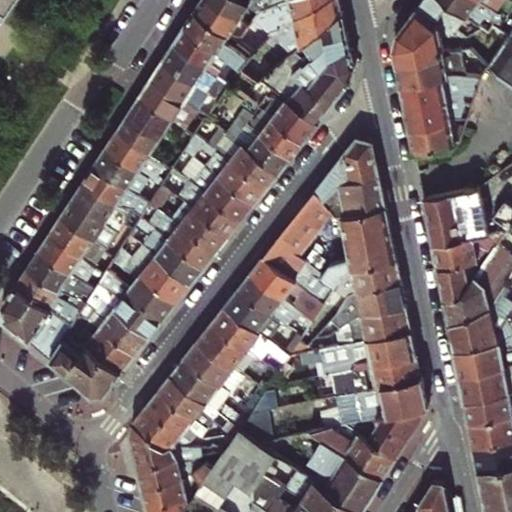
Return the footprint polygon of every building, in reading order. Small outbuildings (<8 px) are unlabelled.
[(0,0),(0,14),(3,17),(13,4),(15,0),(0,0)] [(240,38),(250,24),(215,0),(200,0),(195,8),(229,32),(233,35),(240,38)] [(250,1),(248,0),(215,0),(250,24),(252,21),(255,15),(245,8),(250,1)] [(277,19),(296,13),(320,0),(275,0),(264,4),(266,10),(272,8),(277,19)] [(303,43),(306,40),(343,11),(340,0),(320,0),(296,13),(277,19),(281,24),(280,25),(290,33),(294,32),(296,37),(301,38),(303,43)] [(469,50),(473,47),(453,24),(464,11),(449,0),(420,0),(397,31),(394,46),(396,58),(451,48),(462,47),(465,46),(469,50)] [(496,10),(482,0),(449,0),(464,11),(467,13),(488,29),(492,23),(494,12),(496,10)] [(482,0),(496,10),(502,0),(482,0)] [(492,23),(510,36),(511,32),(511,0),(502,0),(496,10),(494,12),(492,23)] [(225,39),(229,32),(195,8),(185,23),(219,47),(218,49),(241,65),(250,56),(231,42),(225,39)] [(315,51),(328,39),(347,29),(343,11),(306,40),(315,51)] [(266,39),(271,34),(261,24),(258,27),(252,21),(250,24),(240,38),(255,50),(266,39)] [(218,49),(219,47),(185,23),(174,41),(207,65),(210,61),(221,68),(218,73),(223,75),(220,79),(228,84),(241,65),(218,49)] [(318,73),(334,54),(351,46),(347,29),(328,39),(315,51),(308,58),(304,62),(318,73)] [(511,32),(510,36),(483,74),(476,94),(473,105),(462,138),(414,147),(419,168),(461,160),(507,78),(511,81),(511,32)] [(261,75),(283,58),(266,39),(255,50),(250,56),(241,65),(258,77),(261,75)] [(308,58),(315,51),(306,40),(303,43),(298,47),(304,53),(308,58)] [(205,69),(207,65),(174,41),(163,58),(196,82),(205,69)] [(288,96),(318,120),(351,79),(355,63),(351,46),(334,54),(318,73),(304,62),(303,61),(299,65),(292,59),(287,55),(283,58),(261,75),(288,96)] [(296,55),(298,58),(304,53),(298,47),(291,52),(296,55)] [(450,72),(468,73),(462,47),(451,48),(396,58),(401,82),(450,72)] [(196,83),(196,82),(163,58),(152,75),(185,99),(196,83)] [(463,114),(467,103),(465,90),(476,94),(483,74),(468,73),(450,72),(401,82),(410,125),(463,114)] [(177,111),(185,99),(152,75),(140,93),(173,117),(173,118),(186,126),(196,133),(196,131),(198,130),(200,126),(208,114),(197,107),(190,120),(177,111)] [(211,93),(219,98),(228,84),(220,79),(211,93)] [(173,118),(173,117),(140,93),(129,110),(162,134),(173,118)] [(317,122),(318,120),(288,96),(286,98),(284,100),(315,124),(317,122)] [(303,140),(315,124),(284,100),(272,115),(303,140)] [(414,147),(462,138),(473,105),(467,103),(463,114),(410,125),(414,147)] [(291,155),(303,140),(272,115),(259,105),(249,121),(291,155)] [(160,138),(162,134),(129,110),(118,128),(151,151),(160,138)] [(198,130),(206,135),(216,120),(208,114),(200,126),(198,130)] [(279,170),(291,155),(249,121),(238,137),(279,170)] [(267,186),(279,170),(238,137),(222,125),(210,142),(267,186)] [(173,167),(150,153),(151,151),(118,128),(107,145),(152,177),(162,185),(164,181),(170,172),(173,167)] [(254,202),(267,186),(210,142),(196,131),(196,133),(192,139),(212,156),(206,164),(207,165),(254,202)] [(337,214),(386,204),(373,138),(358,133),(316,187),(323,197),(341,181),(346,207),(333,209),(337,214)] [(141,193),(152,177),(107,145),(96,161),(141,193)] [(187,174),(195,181),(207,165),(206,164),(199,159),(187,174)] [(151,203),(152,201),(141,193),(96,161),(84,179),(114,200),(118,203),(132,206),(143,214),(151,203)] [(242,217),(254,202),(207,165),(195,181),(206,189),(242,217)] [(132,206),(118,203),(114,200),(84,179),(73,196),(119,229),(124,221),(135,228),(142,216),(143,214),(132,206)] [(170,191),(172,188),(164,181),(162,185),(159,189),(168,194),(170,191)] [(434,243),(490,231),(481,185),(424,197),(434,243)] [(353,265),(397,256),(386,204),(337,214),(333,209),(323,197),(316,187),(265,253),(303,284),(314,270),(317,266),(310,261),(311,260),(307,257),(304,249),(328,218),(332,235),(346,232),(351,255),(331,262),(321,276),(311,291),(323,301),(343,271),(353,265)] [(159,208),(160,206),(168,194),(159,189),(152,201),(151,203),(159,208)] [(230,233),(242,217),(206,189),(194,205),(230,233)] [(511,190),(495,217),(510,227),(511,224),(511,223),(511,190)] [(120,230),(119,229),(73,196),(62,214),(95,238),(110,247),(120,230)] [(142,216),(150,221),(159,208),(151,203),(143,214),(142,216)] [(218,248),(230,233),(194,205),(182,220),(218,248)] [(94,265),(104,249),(95,238),(62,214),(50,231),(83,254),(94,265)] [(132,232),(140,237),(150,221),(142,216),(135,228),(132,232)] [(205,265),(218,248),(182,220),(169,236),(205,265)] [(507,257),(511,255),(511,223),(511,224),(510,227),(495,247),(492,251),(484,263),(470,281),(460,295),(444,298),(449,323),(487,310),(486,286),(507,257)] [(477,259),(476,250),(475,244),(491,241),(490,243),(495,247),(510,227),(490,231),(434,243),(438,267),(466,261),(477,259)] [(102,279),(106,273),(94,265),(83,254),(50,231),(39,248),(76,274),(96,288),(102,279)] [(124,244),(131,249),(140,237),(132,232),(126,241),(124,244)] [(191,282),(205,265),(169,236),(156,254),(191,282)] [(110,253),(116,257),(124,244),(126,241),(120,237),(110,253)] [(116,270),(116,272),(131,249),(124,244),(116,257),(110,266),(116,270)] [(137,261),(142,271),(156,254),(149,247),(137,261)] [(87,302),(93,293),(96,288),(76,274),(39,248),(27,265),(61,289),(60,289),(76,296),(79,297),(87,302)] [(477,259),(478,258),(485,250),(476,250),(477,259)] [(311,291),(303,284),(265,253),(252,269),(284,295),(291,286),(294,289),(293,290),(309,302),(303,310),(312,317),(315,313),(323,301),(311,291)] [(178,300),(191,282),(156,254),(142,271),(178,300)] [(358,289),(402,279),(397,256),(353,265),(343,271),(323,301),(315,313),(320,316),(328,304),(339,311),(350,293),(358,289)] [(466,261),(470,281),(484,263),(477,259),(466,261)] [(460,295),(470,281),(466,261),(438,267),(444,298),(460,295)] [(16,282),(49,306),(60,289),(61,289),(27,265),(16,282)] [(150,334),(164,317),(129,289),(116,272),(116,270),(110,266),(106,273),(102,279),(109,284),(115,306),(150,334)] [(303,310),(293,302),(284,295),(252,269),(239,286),(280,318),(287,324),(300,334),(312,317),(303,310)] [(303,284),(311,291),(321,276),(314,270),(303,284)] [(164,317),(178,300),(142,271),(129,289),(164,317)] [(93,293),(100,297),(109,284),(102,279),(96,288),(93,293)] [(362,312),(407,303),(402,279),(358,289),(362,312)] [(73,323),(63,316),(49,306),(16,282),(3,302),(5,317),(51,357),(73,325),(73,323)] [(498,340),(497,331),(511,312),(511,310),(511,299),(507,296),(511,289),(507,285),(491,309),(487,310),(449,323),(454,348),(498,340)] [(267,336),(280,318),(239,286),(225,303),(261,331),(267,336)] [(80,312),(87,317),(100,297),(93,293),(87,302),(80,312)] [(73,323),(80,312),(87,302),(79,297),(76,296),(63,316),(73,323)] [(212,320),(247,347),(261,331),(225,303),(212,320)] [(355,339),(412,328),(407,303),(362,312),(350,320),(355,339)] [(137,352),(150,334),(115,306),(102,323),(101,324),(137,352)] [(511,317),(511,312),(497,331),(498,340),(454,348),(459,373),(503,364),(503,363),(500,345),(511,341),(511,317)] [(198,337),(234,364),(247,347),(212,320),(198,337)] [(123,369),(137,352),(101,324),(92,336),(88,342),(123,369)] [(288,352),(290,349),(300,334),(287,324),(284,327),(291,333),(280,346),(288,352)] [(93,393),(105,392),(123,369),(88,342),(81,351),(71,343),(80,329),(73,325),(51,357),(93,393)] [(365,364),(417,353),(412,328),(355,339),(313,348),(290,349),(288,352),(284,358),(322,356),(325,372),(335,370),(365,364)] [(221,382),(234,364),(198,337),(185,354),(221,382)] [(234,364),(242,371),(255,353),(247,347),(234,364)] [(381,383),(422,375),(417,353),(365,364),(335,370),(338,383),(352,380),(354,389),(381,383)] [(230,389),(221,382),(185,354),(172,371),(207,399),(217,406),(221,409),(231,416),(242,425),(247,417),(223,398),(230,389)] [(464,398),(511,388),(511,377),(506,378),(503,364),(459,373),(464,398)] [(272,376),(276,370),(270,365),(265,371),(272,376)] [(217,406),(207,399),(172,371),(159,388),(194,415),(200,408),(213,418),(221,409),(217,406)] [(387,412),(428,405),(422,375),(381,383),(387,412)] [(265,388),(268,384),(262,379),(258,383),(260,384),(265,388)] [(246,402),(254,408),(265,388),(260,384),(246,402)] [(207,426),(194,415),(159,388),(147,404),(182,431),(188,424),(197,431),(201,434),(207,426)] [(511,388),(464,398),(469,422),(511,412),(511,388)] [(187,435),(182,431),(147,404),(133,420),(169,448),(172,443),(186,444),(194,434),(190,431),(187,435)] [(345,421),(397,453),(428,405),(387,412),(345,421)] [(213,418),(223,426),(231,416),(221,409),(213,418)] [(511,412),(469,422),(474,445),(511,436),(511,412)] [(228,430),(235,435),(242,425),(231,416),(223,426),(228,430)] [(132,431),(140,465),(178,454),(180,461),(185,459),(183,453),(190,451),(189,444),(186,444),(172,443),(169,448),(133,420),(132,431)] [(384,475),(397,453),(345,421),(311,429),(384,475)] [(194,434),(197,431),(188,424),(182,431),(187,435),(190,431),(194,434)] [(251,489),(265,470),(278,452),(260,440),(242,425),(235,435),(226,449),(210,471),(195,492),(219,507),(229,493),(226,491),(235,478),(251,489)] [(363,507),(384,475),(311,429),(260,440),(278,452),(363,507)] [(218,444),(226,449),(235,435),(228,430),(224,435),(218,444)] [(511,436),(474,445),(478,468),(511,461),(511,436)] [(329,511),(359,511),(363,507),(278,452),(265,470),(300,494),(329,511)] [(144,485),(183,476),(180,461),(178,454),(140,465),(144,485)] [(486,507),(511,501),(511,461),(478,468),(486,507)] [(210,471),(203,466),(193,479),(187,489),(187,494),(189,501),(195,492),(210,471)] [(329,511),(300,494),(265,470),(251,489),(253,499),(270,511),(329,511)] [(149,505),(181,497),(187,494),(187,489),(193,479),(191,471),(183,476),(144,485),(149,505)] [(451,511),(444,480),(434,478),(412,511),(451,511)] [(149,505),(150,511),(180,511),(189,501),(187,494),(181,497),(149,505)]
